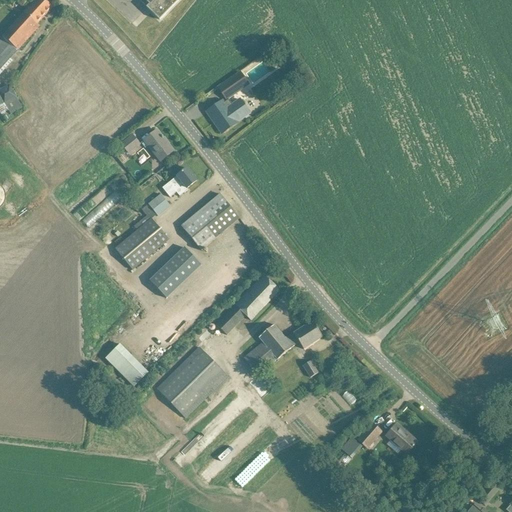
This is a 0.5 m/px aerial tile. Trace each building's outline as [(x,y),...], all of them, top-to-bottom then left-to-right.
[(43,0),(35,0),(33,4),(24,13),(24,14),(0,40),(0,75),(12,62),(10,60),(40,26),(37,24),(52,8),(43,0)] [(138,0),(159,20),(179,0),(138,0)] [(295,72),(296,82),(303,81),(302,71),(295,72)] [(249,84),(241,72),(218,88),(227,100),(249,84)] [(0,113),(0,114),(8,110),(10,115),(22,109),(10,85),(0,90),(0,113)] [(222,102),(215,107),(207,113),(221,133),(249,114),(240,100),(232,105),(229,100),(224,103),(222,102)] [(156,131),(148,137),(144,141),(161,162),(173,152),(163,139),(164,138),(162,137),(161,137),(156,131)] [(139,145),(132,136),(121,145),(128,153),(139,145)] [(187,169),(179,175),(177,177),(173,180),(162,188),(170,198),(176,193),(179,197),(188,191),(187,189),(197,181),(187,169)] [(170,207),(160,195),(148,205),(158,217),(170,207)] [(220,195),(212,201),(181,226),(197,245),(227,220),(235,214),(220,195)] [(151,219),(115,250),(132,270),(169,240),(151,219)] [(186,245),(152,278),(170,296),(204,264),(186,245)] [(263,276),(256,283),(214,323),(227,336),(247,317),(250,320),(272,298),(279,291),(263,276)] [(285,339),(291,348),(298,342),(304,350),(314,343),(322,337),(312,322),(304,327),(285,339)] [(291,348),(285,339),(274,325),(266,332),(261,336),(266,340),(247,356),(244,358),(258,376),(261,373),(291,348)] [(141,384),(156,369),(127,341),(112,356),(141,384)] [(227,378),(198,348),(156,390),(185,420),(227,378)] [(319,373),(311,361),(303,366),(310,378),(319,373)] [(372,424),(365,432),(357,441),(367,449),(381,432),(372,424)] [(418,442),(396,424),(385,437),(406,455),(409,452),(418,442)] [(485,506),(487,503),(498,491),(491,485),(478,500),(485,506)]
